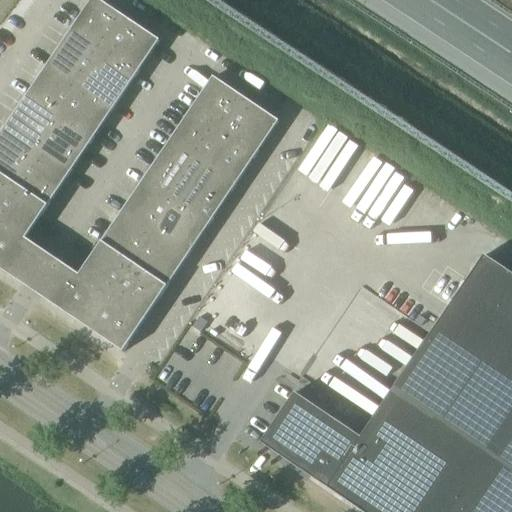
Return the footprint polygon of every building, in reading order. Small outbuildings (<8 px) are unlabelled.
[(96,0),(92,0),(71,32),(104,54),(127,20),(96,0)] [(160,42),(127,20),(104,54),(137,76),(160,42)] [(71,32),(49,65),(82,87),(104,54),(71,32)] [(104,54),(82,87),(115,109),(137,76),(104,54)] [(49,65),(26,98),(59,120),(82,87),(49,65)] [(213,79),(191,112),(223,134),(246,101),(213,79)] [(82,87),(59,120),(92,142),(115,109),(82,87)] [(26,98),(4,131),(37,153),(59,120),(26,98)] [(279,123),(246,101),(223,134),(256,157),(279,123)] [(191,112),(168,145),(201,168),(223,134),(191,112)] [(59,120),(37,153),(70,175),(92,142),(59,120)] [(4,131),(0,136),(0,176),(14,186),(37,153),(4,131)] [(223,134),(201,168),(234,190),(256,157),(223,134)] [(168,145),(146,178),(179,201),(201,168),(168,145)] [(37,153),(14,186),(47,209),(70,175),(37,153)] [(201,168),(179,201),(211,223),(234,190),(201,168)] [(0,176),(0,207),(14,186),(0,176)] [(146,178),(123,212),(156,234),(179,201),(146,178)] [(0,207),(0,224),(0,225),(1,224),(26,241),(47,209),(14,186),(0,207)] [(179,201),(156,234),(189,256),(211,223),(179,201)] [(123,212),(101,245),(134,267),(156,234),(123,212)] [(0,225),(0,268),(4,272),(5,273),(6,272),(19,282),(18,283),(20,284),(42,252),(26,241),(1,224),(0,225)] [(156,234),(134,267),(167,289),(189,256),(156,234)] [(101,245),(79,277),(103,293),(112,299),(134,267),(101,245)] [(260,445),(310,478),(360,511),(511,511),(511,275),(484,257),(361,439),(295,394),(260,445)] [(75,319),(83,325),(103,293),(79,277),(63,265),(41,298),(43,299),(43,298),(57,307),(57,308),(58,309),(59,308),(74,319),(74,320),(75,320),(75,319)] [(134,267),(112,299),(145,321),(167,289),(134,267)] [(103,293),(83,325),(90,330),(90,331),(91,331),(92,331),(107,341),(107,342),(108,342),(122,351),(121,353),(123,354),(145,321),(112,299),(103,293)]
